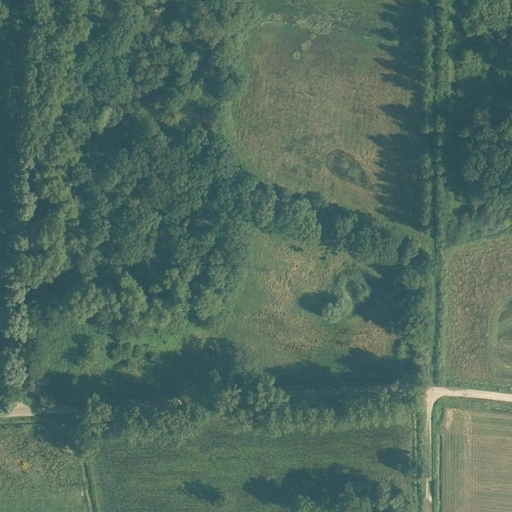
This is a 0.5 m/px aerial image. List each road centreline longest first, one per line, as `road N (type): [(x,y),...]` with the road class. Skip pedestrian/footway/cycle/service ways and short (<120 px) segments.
road 1 (track): [(18,419),(47,94),(47,0)]
road 2 (track): [(428,392),(311,392),(18,419)]
road 3 (track): [(428,392),(432,0)]
road 4 (track): [(427,511),(428,392)]
